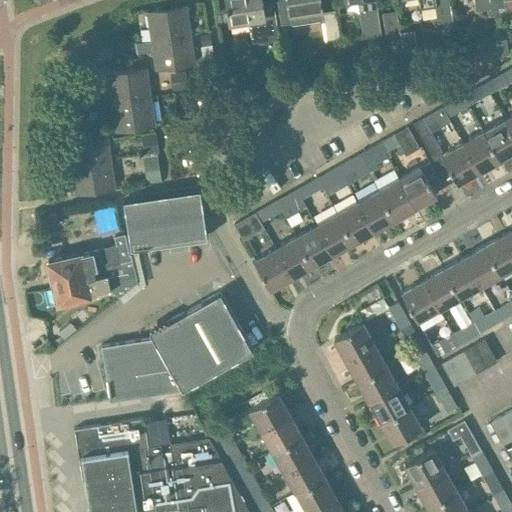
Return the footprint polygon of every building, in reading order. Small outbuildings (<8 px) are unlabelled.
[(263,15),(260,0),(226,0),(227,7),(215,9),(217,23),(230,21),(230,23),(249,20),(252,42),(279,38),(275,13),(263,15)] [(292,25),(323,20),(321,12),(318,0),(277,0),(281,25),(291,23),(292,25)] [(382,34),(376,0),(357,0),(363,37),(382,34)] [(419,0),(421,9),(436,6),(438,23),(454,21),(450,0),(419,0)] [(505,0),(474,0),(476,10),(506,5),(505,0)] [(147,13),(151,41),(189,35),(185,7),(147,13)] [(336,10),(321,12),(323,20),(326,39),(340,37),(336,10)] [(401,38),(396,10),(382,12),(387,40),(401,38)] [(210,31),(198,33),(200,46),(212,44),(210,31)] [(155,69),(194,64),(189,35),(151,41),(153,51),(155,69)] [(151,41),(136,43),(138,53),(153,51),(151,41)] [(214,59),(212,44),(201,46),(203,60),(214,59)] [(416,44),(403,46),(405,59),(418,57),(416,44)] [(470,80),(491,68),(484,56),(463,67),(470,80)] [(107,75),(111,103),(149,97),(145,69),(107,75)] [(170,73),(172,91),(188,89),(186,71),(170,73)] [(489,92),(511,80),(505,71),(484,83),(489,92)] [(489,92),(484,83),(463,94),(468,104),(489,92)] [(448,116),(468,104),(463,94),(442,106),(448,116)] [(190,95),(179,97),(182,115),(193,113),(190,95)] [(153,125),(149,97),(111,103),(116,131),(153,125)] [(442,106),(424,117),(432,131),(451,121),(448,116),(442,106)] [(511,132),(504,119),(484,131),(499,159),(511,151),(511,132)] [(408,125),(379,142),(388,158),(390,157),(386,151),(400,144),(406,155),(420,146),(408,125)] [(67,137),(72,165),(110,159),(106,131),(67,137)] [(484,131),(463,143),(479,170),(499,159),(484,131)] [(140,139),(142,153),(159,151),(156,137),(140,139)] [(378,163),(388,158),(379,142),(358,154),(369,173),(380,166),(378,163)] [(442,154),(453,174),(457,182),(479,170),(463,143),(442,154)] [(337,165),(348,184),(369,173),(358,154),(337,165)] [(144,157),(147,182),(161,180),(158,155),(144,157)] [(76,193),(114,188),(110,159),(72,165),(76,193)] [(318,176),(324,187),(329,195),(348,184),(337,165),(318,176)] [(415,206),(437,194),(421,167),(400,178),(415,206)] [(299,187),(305,198),(324,187),(318,176),(299,187)] [(400,178),(379,190),(394,218),(415,206),(400,178)] [(299,187),(277,200),(283,209),(287,218),(309,206),(305,198),(299,187)] [(200,189),(123,200),(130,248),(148,246),(207,237),(200,189)] [(374,230),(394,218),(379,190),(358,202),(374,230)] [(253,206),(246,193),(224,205),(231,218),(253,206)] [(257,211),(263,221),(283,209),(277,200),(257,211)] [(358,202),(337,214),(353,242),(374,230),(358,202)] [(245,239),(249,237),(265,227),(263,221),(257,211),(235,223),(245,239)] [(332,253),(353,242),(337,214),(316,226),(332,253)] [(316,226),(295,237),(311,265),(332,253),(316,226)] [(501,273),(511,266),(511,242),(506,233),(486,245),(501,273)] [(71,283),(54,286),(58,303),(92,296),(92,295),(99,293),(99,292),(110,289),(111,289),(110,285),(130,280),(127,264),(133,263),(132,257),(130,258),(126,237),(116,239),(118,248),(121,263),(90,270),(90,274),(70,279),(71,283)] [(295,237),(274,249),(290,277),(311,265),(295,237)] [(480,284),(501,273),(486,245),(465,257),(480,284)] [(52,277),(54,286),(71,283),(70,279),(90,274),(90,270),(121,263),(118,248),(49,262),(49,264),(46,268),(48,276),(52,277)] [(274,249),(261,257),(255,260),(271,288),(290,277),(274,249)] [(459,296),(480,284),(465,257),(444,268),(459,296)] [(444,268),(423,280),(439,308),(459,296),(444,268)] [(417,320),(439,308),(423,280),(402,292),(417,320)] [(154,337),(102,345),(111,401),(183,389),(254,349),(221,291),(167,321),(171,328),(154,337)] [(389,307),(383,297),(358,312),(363,321),(389,307)] [(495,309),(501,320),(511,313),(511,299),(504,304),(495,309)] [(411,323),(400,301),(389,307),(401,328),(411,323)] [(469,312),(474,321),(481,332),(501,320),(495,309),(485,315),(480,306),(469,312)] [(460,329),(453,333),(459,344),(481,332),(474,321),(460,329)] [(76,328),(71,322),(59,331),(64,338),(76,328)] [(364,322),(335,338),(347,359),(375,343),(364,322)] [(411,323),(401,328),(413,349),(423,344),(411,323)] [(438,356),(459,344),(453,333),(433,344),(438,356)] [(486,367),(498,360),(485,338),(474,344),(486,367)] [(347,359),(359,380),(387,364),(375,343),(347,359)] [(423,344),(413,349),(425,370),(435,365),(423,344)] [(474,344),(463,350),(476,373),(486,367),(474,344)] [(476,373),(463,350),(452,356),(465,379),(476,373)] [(455,385),(465,379),(452,356),(443,362),(455,385)] [(359,380),(370,401),(399,385),(387,364),(359,380)] [(435,365),(425,370),(436,391),(446,386),(435,365)] [(370,401),(382,422),(410,406),(399,385),(370,401)] [(436,391),(447,412),(458,406),(446,386),(436,391)] [(251,408),(263,430),(290,414),(278,393),(251,408)] [(394,443),(422,427),(410,406),(382,422),(394,443)] [(511,431),(511,409),(503,415),(511,431)] [(302,435),(290,414),(263,430),(274,450),(302,435)] [(491,421),(504,443),(511,439),(511,431),(503,415),(491,421)] [(144,419),(80,429),(84,457),(82,458),(85,479),(90,511),(148,511),(180,507),(175,465),(164,466),(160,442),(148,444),(145,421),(144,419)] [(462,435),(472,454),(482,449),(465,419),(448,429),(454,440),(462,435)] [(237,444),(224,421),(213,427),(226,451),(237,444)] [(208,435),(170,442),(175,465),(180,507),(180,511),(252,511),(221,458),(208,435)] [(274,450),(286,471),(314,456),(302,435),(274,450)] [(226,451),(237,471),(248,465),(237,444),(226,451)] [(434,448),(406,464),(417,485),(445,469),(434,448)] [(494,470),(482,449),(472,454),(484,475),(494,470)] [(325,476),(314,456),(286,471),(297,491),(325,476)] [(248,465),(237,471),(249,492),(260,486),(248,465)] [(417,485),(429,506),(457,490),(445,469),(417,485)] [(484,475),(496,496),(505,490),(494,470),(484,475)] [(297,491),(309,511),(337,497),(325,476),(297,491)] [(249,492),(260,511),(271,506),(260,486),(249,492)] [(429,506),(432,511),(466,511),(468,511),(457,490),(429,506)] [(511,511),(511,502),(505,490),(496,496),(504,511),(511,511)] [(309,511),(345,511),(337,497),(309,511)]
